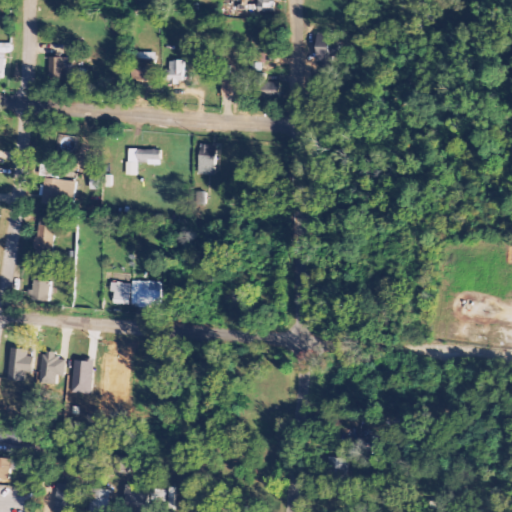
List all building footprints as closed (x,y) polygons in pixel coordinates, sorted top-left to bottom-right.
[(261,0),(261,13),(278,13),(278,0),(261,0)] [(325,69),(334,69),(335,34),(321,33),(320,61),(326,62),(325,69)] [(0,74),(8,74),(9,53),(15,53),(15,45),(0,44),(0,74)] [(137,80),(161,79),(160,52),(136,53),(137,80)] [(76,58),(54,57),(53,77),(75,78),(76,58)] [(189,83),(189,61),(172,61),(172,83),(189,83)] [(261,99),(278,99),(277,73),(260,74),(261,99)] [(251,100),(251,81),(227,80),(226,97),(236,98),(236,100),(251,100)] [(204,175),(221,175),(221,146),(204,145),(204,175)] [(131,176),(141,176),(141,164),(166,165),(166,150),(131,150),(131,176)] [(80,181),(49,178),(46,204),(67,206),(68,196),(78,197),(80,181)] [(60,218),(42,217),(40,254),(58,255),(60,218)] [(38,281),(37,299),(53,300),(54,282),(38,281)] [(165,307),(165,282),(136,282),(136,307),(165,307)] [(134,306),(135,284),(116,283),(115,292),(119,292),(118,305),(134,306)] [(32,349),(15,349),(14,381),(29,381),(29,372),(38,372),(39,357),(32,357),(32,349)] [(63,384),(63,376),(70,376),(70,360),(61,359),(61,354),(46,353),(45,383),(63,384)] [(77,394),(96,395),(98,361),(78,360),(77,394)] [(25,443),(26,427),(1,427),(1,443),(25,443)] [(0,479),(14,480),(14,470),(21,471),(21,459),(0,458),(0,479)] [(120,473),(128,473),(128,458),(120,458),(120,473)] [(352,459),(332,458),(331,482),(351,483),(352,459)] [(73,511),(76,486),(61,484),(58,511),(61,511),(73,511)] [(171,489),(131,486),(129,508),(147,509),(148,501),(170,502),(171,489)] [(94,511),(113,511),(114,490),(95,490),(94,511)]
